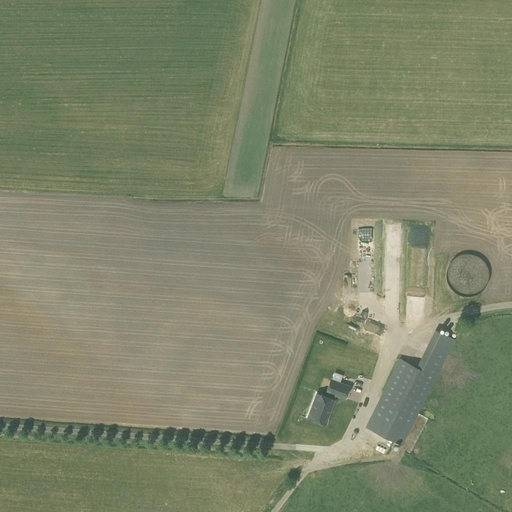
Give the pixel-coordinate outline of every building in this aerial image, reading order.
[(449,271),(448,276),(449,282),(451,286),(455,290),(460,293),(465,295),(470,295),(475,293),(480,291),(483,286),(486,282),(486,276),(486,271),(483,266),(480,262),(475,259),(470,258),(465,258),(460,259),(455,262),(451,266),(449,271)] [(384,282),(384,296),(394,296),(394,282),(384,282)] [(436,377),(455,339),(434,329),(416,366),(400,358),(366,426),(402,446),(436,377)] [(316,389),(319,383),(304,377),(301,384),(316,389)] [(317,394),(314,400),(308,418),(326,425),(335,400),(335,399),(334,398),(335,396),(345,399),(350,386),(331,378),(326,393),(330,394),(328,398),(317,394)]
